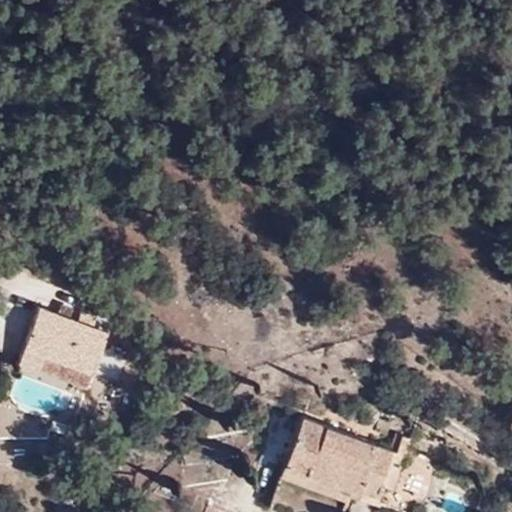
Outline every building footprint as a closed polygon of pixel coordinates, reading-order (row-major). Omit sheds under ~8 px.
[(101,333),(34,306),(12,360),(31,369),(38,354),(84,373),(101,333)] [(78,388),(84,373),(38,354),(31,369),(78,388)] [(511,469),(511,451),(501,444),(503,441),(451,408),(441,424),(462,437),(511,469)] [(284,469),(351,497),(354,490),(379,500),(384,491),(392,494),(407,456),(306,414),(284,469)] [(429,430),(439,435),(441,424),(419,416),(412,431),(425,438),(429,430)]
